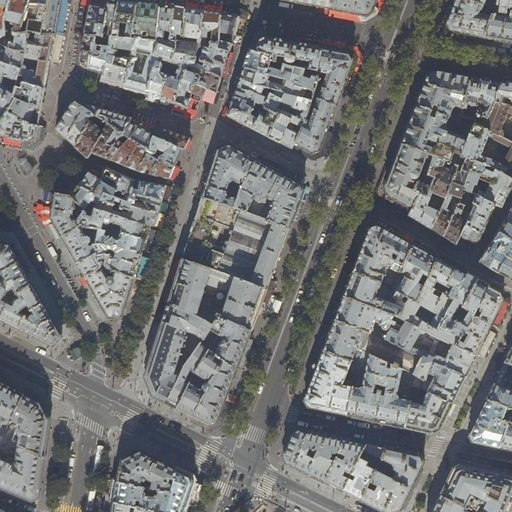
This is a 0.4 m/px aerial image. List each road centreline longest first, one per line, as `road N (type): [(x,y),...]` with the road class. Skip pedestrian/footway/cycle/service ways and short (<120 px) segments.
road 1 (secondary): [(263,409),(418,0)]
road 2 (residential): [(263,409),(511,457)]
road 3 (residential): [(95,387),(94,341),(0,176)]
road 4 (residential): [(241,461),(95,387)]
road 5 (residential): [(73,511),(95,387)]
